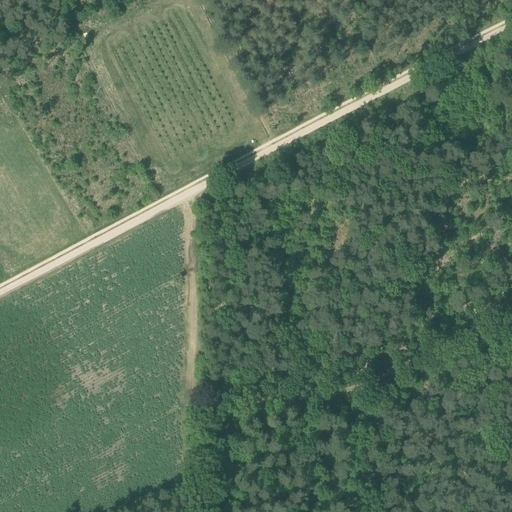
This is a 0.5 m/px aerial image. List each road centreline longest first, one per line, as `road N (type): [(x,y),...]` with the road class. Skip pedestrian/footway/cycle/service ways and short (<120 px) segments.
road 1 (track): [(0,294),(511,25)]
road 2 (track): [(209,398),(370,384),(511,314)]
road 3 (track): [(276,147),(201,0)]
